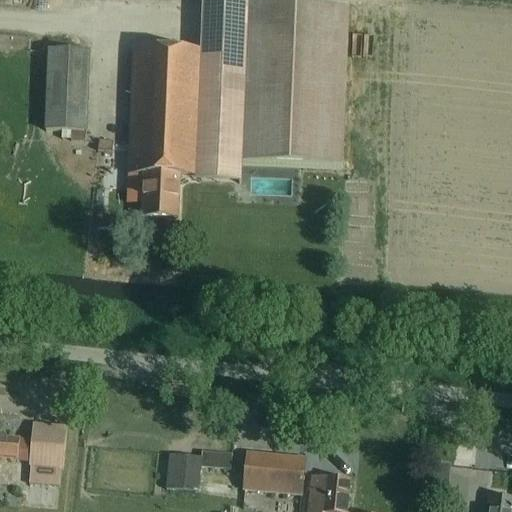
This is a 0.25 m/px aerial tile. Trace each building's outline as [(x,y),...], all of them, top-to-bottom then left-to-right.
[(180,177),(195,177),(195,182),(231,183),(242,184),(243,164),(303,166),(343,168),(349,9),(249,4),(249,0),(244,0),(201,0),(202,1),(200,53),(134,50),(130,175),(144,176),(143,205),(143,219),(179,220),(180,177)] [(49,52),(46,132),(85,133),(87,133),(90,53),(49,52)] [(112,153),(113,142),(99,141),(98,143),(98,152),(112,153)] [(111,214),(99,214),(99,228),(111,228),(111,214)] [(31,462),(31,467),(30,484),(61,486),(62,469),(64,470),(68,429),(68,427),(34,424),(33,433),(33,441),(31,462)] [(0,459),(31,462),(33,441),(0,438),(0,459)] [(232,456),(202,453),(202,459),(201,469),(231,472),(232,456)] [(306,459),(248,454),(245,492),(303,496),(306,459)] [(171,457),(168,490),(199,493),(201,469),(202,459),(171,457)] [(451,466),(428,463),(424,500),(446,502),(451,466)] [(313,478),(309,511),(347,511),(350,482),(313,478)] [(511,511),(511,500),(490,498),(488,511),(511,511)]
